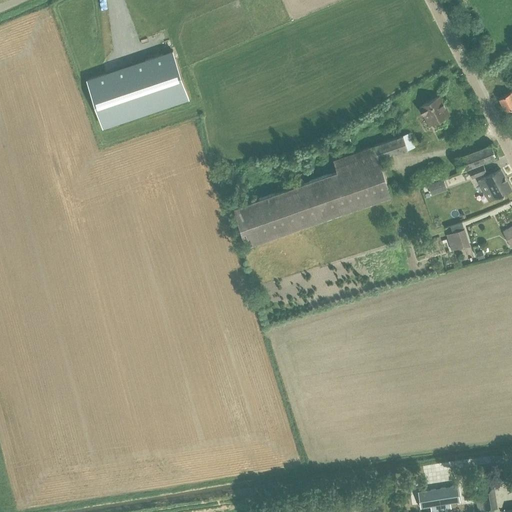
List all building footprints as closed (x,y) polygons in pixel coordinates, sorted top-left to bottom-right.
[(104,126),(190,97),(174,50),(88,80),(104,126)] [(511,91),(499,98),(506,112),(511,108),(511,91)] [(431,123),(433,122),(434,124),(441,121),(440,119),(449,115),(440,95),(422,103),(422,104),(419,106),(423,115),(427,113),(431,123)] [(379,159),(414,147),(409,132),(334,159),(338,171),(234,206),(246,243),(392,194),(379,159)] [(461,171),(497,157),(491,144),(455,158),(461,171)] [(419,184),(445,174),(441,164),(415,174),(419,184)] [(484,164),(469,170),(472,177),(487,172),(484,164)] [(485,177),(484,177),(496,199),(511,190),(500,169),(485,177)] [(465,181),(464,172),(450,174),(451,183),(465,181)] [(444,181),(430,186),(432,193),(446,188),(444,181)] [(450,225),(452,232),(447,234),(451,250),(469,245),(465,229),(462,221),(450,225)] [(510,236),(511,240),(511,225),(502,231),(506,238),(510,236)] [(437,488),(418,491),(419,495),(420,504),(421,507),(431,506),(431,509),(431,511),(434,510),(452,508),(451,505),(451,503),(452,503),(457,502),(461,501),(460,499),(459,493),(458,485),(437,488)] [(494,487),(482,489),(485,509),(497,507),(494,487)]
